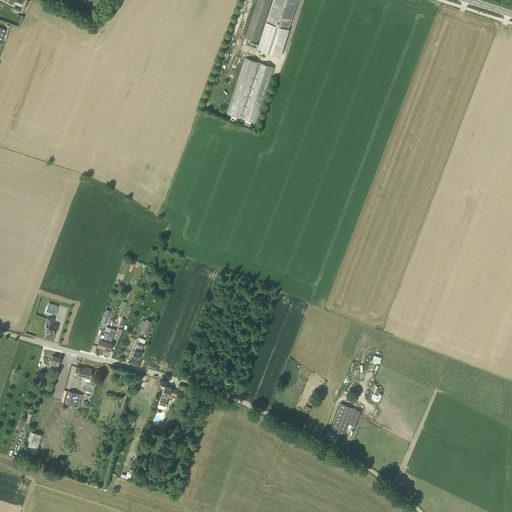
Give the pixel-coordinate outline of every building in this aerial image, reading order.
[(257,0),(245,38),(258,42),(271,0),(257,0)] [(273,0),(258,50),(279,57),(297,0),(273,0)] [(245,58),(227,114),(255,123),(274,67),(245,58)] [(45,327),(46,328),(45,332),(48,333),(49,333),(50,334),(51,334),(52,334),(53,334),(55,326),(52,325),(54,320),(48,318),(47,322),(45,327)] [(142,331),(147,334),(152,322),(146,320),(146,322),(142,320),(139,328),(143,330),(142,331)] [(109,332),(104,349),(110,351),(112,344),(109,343),(111,337),(113,337),(115,331),(110,330),(109,332)] [(104,349),(109,332),(105,331),(104,334),(105,335),(103,340),(100,339),(97,346),(104,349)] [(138,341),(134,352),(132,357),(138,360),(144,344),(138,341)] [(57,373),(59,363),(61,358),(52,356),(50,364),(49,368),(52,369),(52,371),(57,373)] [(90,380),(91,376),(92,374),(91,373),(92,369),(87,368),(87,370),(76,367),(74,374),(85,377),(85,378),(90,380)] [(159,404),(165,406),(168,396),(175,398),(178,391),(171,388),(164,386),(159,404)] [(375,393),(377,394),(376,398),(380,399),(383,388),(376,387),(375,393)] [(76,406),(79,394),(68,391),(65,403),(76,406)] [(341,403),(332,426),(330,431),(343,436),(354,408),(341,403)] [(305,404),(302,410),(309,413),(312,408),(305,404)] [(32,432),(26,450),(37,454),(42,435),(32,432)] [(200,504),(210,508),(212,503),(202,499),(200,504)]
